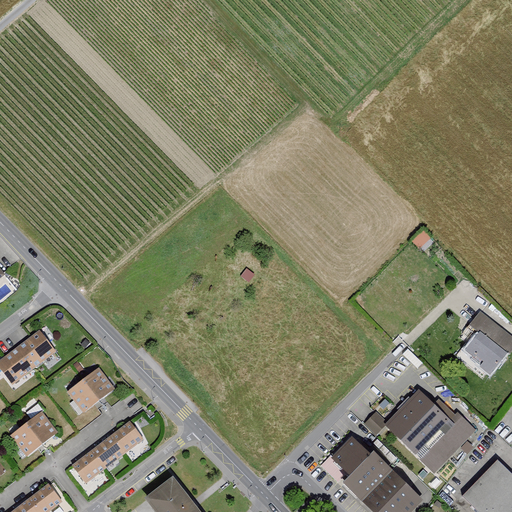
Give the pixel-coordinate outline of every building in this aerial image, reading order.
[(511,351),(511,339),(483,317),(466,338),(475,345),(469,352),(485,365),(483,368),(493,376),(511,351)] [(42,336),(21,351),(36,372),(57,356),(42,336)] [(21,351),(0,366),(0,368),(14,387),(36,372),(21,351)] [(101,373),(88,383),(102,403),(116,392),(101,373)] [(88,383),(74,394),(88,413),(102,403),(88,383)] [(418,395),(386,426),(433,473),(475,431),(459,416),(457,418),(439,400),(431,408),(418,395)] [(376,434),(388,423),(377,411),(365,422),(376,434)] [(45,417),(31,428),(46,447),(60,436),(45,417)] [(131,426),(113,439),(126,456),(145,443),(131,426)] [(31,428),(16,439),(31,459),(46,447),(31,428)] [(343,480),(364,501),(394,472),(355,434),(333,456),(350,473),(343,480)] [(126,456),(113,439),(94,454),(107,471),(126,456)] [(87,485),(107,471),(94,454),(74,468),(87,485)] [(511,511),(511,476),(497,462),(463,497),(478,511),(511,511)] [(394,472),(364,501),(374,511),(411,511),(423,501),(394,472)] [(200,511),(177,482),(151,502),(158,511),(200,511)] [(40,511),(54,511),(64,505),(52,489),(33,502),(40,511)] [(40,511),(33,502),(20,511),(40,511)]
